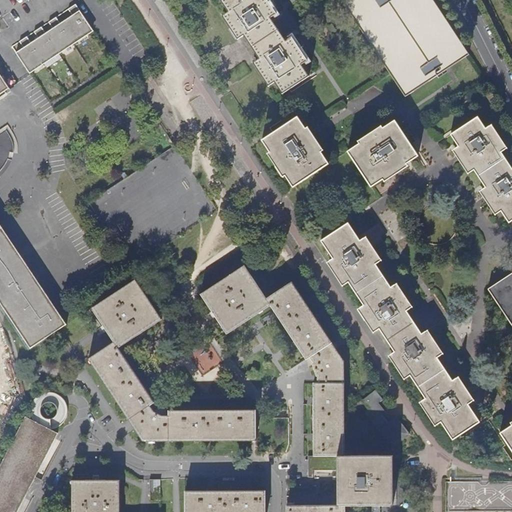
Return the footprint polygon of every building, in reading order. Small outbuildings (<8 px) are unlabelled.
[(253,61),(252,65),(266,87),(272,83),(280,94),(307,76),(299,65),(306,61),(291,37),(284,41),(268,18),(275,14),(265,0),(219,0),(218,1),(226,12),(219,16),(236,40),(241,36),(257,59),(254,61),(253,61)] [(387,69),(405,98),(469,55),(432,0),(347,0),(343,3),(387,69)] [(15,53),(28,73),(72,43),(91,31),(74,5),(67,10),(71,16),(59,24),(55,18),(47,23),(51,29),(44,34),(40,27),(33,32),(37,39),(30,43),(25,37),(18,42),(22,48),(15,53)] [(0,92),(7,87),(0,76),(0,304),(28,346),(63,323),(0,228),(0,92)] [(298,117),(273,134),(262,141),(293,188),(329,164),(298,117)] [(502,211),(510,222),(511,221),(511,168),(501,152),(505,150),(489,127),(486,129),(478,118),(451,135),(459,147),(456,149),(471,173),(475,170),(487,188),(483,191),(498,213),(502,211)] [(346,152),(371,187),(419,156),(395,121),(346,152)] [(322,240),(322,241),(333,259),(330,261),(345,285),(350,282),(364,306),(361,308),(376,332),(380,329),(395,352),(391,354),(406,378),(410,376),(426,399),(422,402),(437,425),(441,422),(453,440),(480,422),(469,404),(472,402),(457,379),(453,381),(438,358),(442,355),(426,332),(422,334),(407,311),(411,309),(395,285),(392,288),(376,265),(380,262),(364,239),(361,241),(349,223),(328,236),(322,240)] [(270,306),(267,299),(245,266),(202,295),(227,333),(270,306)] [(511,274),(488,290),(511,325),(511,274)] [(162,320),(136,280),(93,309),(114,342),(119,348),(162,320)] [(311,358),(331,344),(333,343),(293,282),(267,299),(270,306),(271,305),(275,311),(273,312),(278,319),(280,317),(307,359),(311,358)] [(129,421),(151,405),(154,402),(119,348),(114,342),(88,359),(129,421)] [(331,344),(311,358),(314,363),(313,364),(316,376),(318,376),(317,383),(343,382),(343,361),(331,344)] [(343,382),(317,383),(314,383),(314,455),(337,455),(342,455),(345,456),(345,383),(343,382)] [(410,435),(400,421),(396,417),(388,423),(382,415),(385,412),(379,403),(383,400),(375,390),(362,400),(369,409),(365,413),(393,448),(410,435)] [(0,511),(26,511),(33,499),(26,495),(59,433),(52,430),(58,428),(62,424),(65,421),(67,415),(68,409),(67,404),(63,398),(59,395),(53,393),(48,393),(42,394),(38,397),(35,400),(32,405),(31,409),(31,414),(33,420),(26,416),(9,448),(0,466),(0,511)] [(151,405),(129,421),(143,441),(170,441),(169,415),(160,415),(154,412),(151,405)] [(169,415),(170,441),(256,441),(255,410),(169,411),(169,415)] [(511,425),(500,433),(511,450),(511,425)] [(338,505),(346,506),(372,506),(381,505),(393,506),(393,504),(393,481),(393,456),(345,456),(342,455),(337,455),(338,505)] [(158,489),(158,492),(159,492),(159,494),(161,498),(164,501),(168,502),(168,500),(171,499),(174,498),(177,495),(178,492),(176,492),(176,488),(175,485),(173,483),(171,481),(168,480),(167,483),(164,483),(161,486),(158,489)] [(120,511),(120,481),(73,481),(72,511),(120,511)] [(505,509),(504,511),(511,511),(511,482),(506,482),(505,497),(499,497),(498,509),(505,509)] [(185,511),(265,511),(265,506),(265,490),(186,491),(185,511)]
